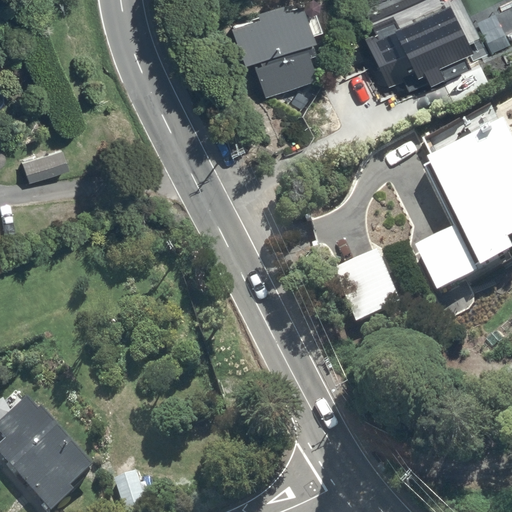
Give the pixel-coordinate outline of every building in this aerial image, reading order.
[(313,58),(295,11),(280,17),(277,10),(253,19),(255,25),(229,35),(243,69),(256,64),(258,69),(252,72),(263,101),(314,82),(305,60),(313,58)] [(400,20),(359,40),(369,61),(375,58),(388,85),(399,79),(407,94),(438,79),(446,96),(463,88),(457,76),(473,68),(451,22),(441,27),(438,21),(407,36),(400,20)] [(511,98),(490,109),(493,115),(425,147),(435,169),(429,172),(460,238),(444,245),(441,238),(421,248),(424,255),(417,258),(438,301),(481,281),(483,286),(511,272),(511,261),(511,260),(511,259),(511,98)] [(68,173),(60,151),(45,157),(45,159),(34,163),(33,160),(22,164),(31,187),(68,173)] [(401,313),(377,261),(335,281),(359,332),(401,313)] [(42,421),(31,409),(0,435),(0,437),(9,448),(0,456),(0,459),(45,511),(68,511),(78,504),(74,500),(98,479),(46,418),(42,421)] [(151,511),(140,474),(116,481),(125,511),(151,511)]
